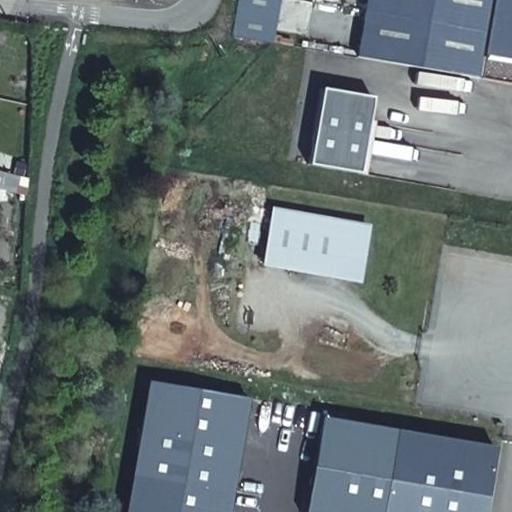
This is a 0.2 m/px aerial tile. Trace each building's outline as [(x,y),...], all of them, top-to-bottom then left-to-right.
[(239,0),(233,33),(273,41),(281,0),(239,0)] [(511,0),(365,0),(356,56),(511,82),(511,0)] [(370,96),(321,87),(308,163),(357,172),(370,96)] [(14,176),(0,172),(0,187),(11,190),(14,176)] [(366,224),(272,208),(263,262),(356,278),(366,224)] [(227,511),(247,400),(150,383),(126,511),(227,511)] [(490,511),(501,453),(327,422),(310,511),(490,511)]
